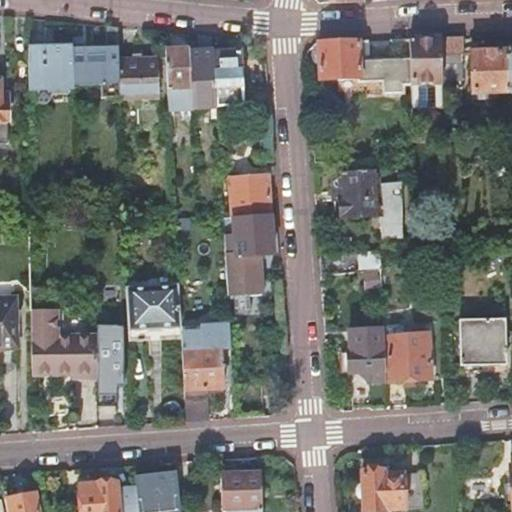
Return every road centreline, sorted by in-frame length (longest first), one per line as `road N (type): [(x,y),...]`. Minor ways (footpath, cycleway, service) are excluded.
road 1 (residential): [(288,17),(309,432)]
road 2 (residential): [(0,455),(309,432)]
road 3 (residential): [(288,17),(511,14)]
road 4 (residential): [(309,432),(511,418)]
road 5 (residential): [(101,0),(288,17)]
